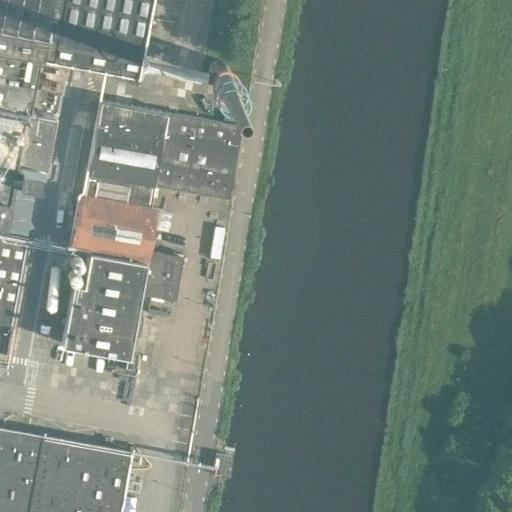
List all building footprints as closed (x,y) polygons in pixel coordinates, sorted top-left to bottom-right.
[(0,0),(0,348),(4,349),(3,355),(4,355),(17,284),(21,285),(29,240),(0,234),(0,214),(8,174),(36,179),(48,111),(20,106),(30,49),(133,65),(134,60),(136,50),(144,0),(0,0)] [(210,65),(136,50),(134,60),(209,75),(208,72),(208,68),(210,65)] [(210,65),(208,68),(208,72),(209,75),(213,79),(216,80),(220,80),(224,78),(227,76),(228,72),(228,68),(226,64),(224,62),(220,60),(216,60),(212,62),(210,65)] [(227,196),(232,173),(240,125),(99,98),(99,101),(96,119),(95,118),(95,121),(93,136),(92,135),(91,138),(92,138),(90,152),(89,152),(88,155),(89,155),(87,169),(86,169),(85,172),(86,172),(82,194),(79,193),(63,280),(71,282),(60,342),(127,354),(138,292),(172,298),(172,299),(173,299),(174,297),(173,297),(175,285),(176,285),(181,256),(147,249),(154,207),(148,206),(150,197),(151,197),(151,194),(150,194),(152,184),(227,196)] [(0,511),(118,511),(130,450),(128,449),(128,452),(41,436),(41,434),(39,433),(39,436),(0,428),(0,511)] [(212,474),(228,476),(231,455),(216,452),(212,474)]
